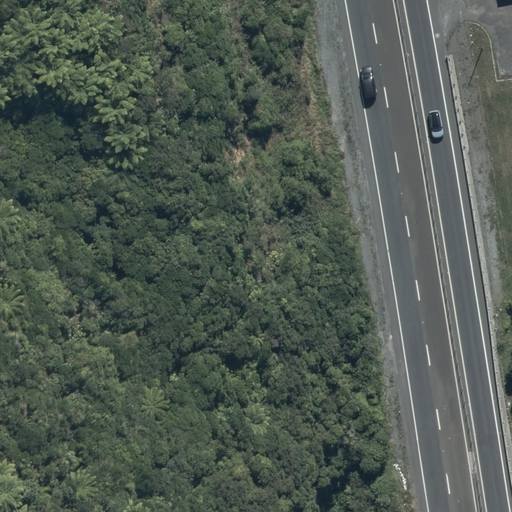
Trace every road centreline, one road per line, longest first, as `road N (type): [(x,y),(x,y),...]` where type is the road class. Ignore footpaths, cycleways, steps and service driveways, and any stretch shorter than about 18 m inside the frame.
road 1 (trunk): [(410,0),(496,511)]
road 2 (trunk): [(449,511),(367,0)]
